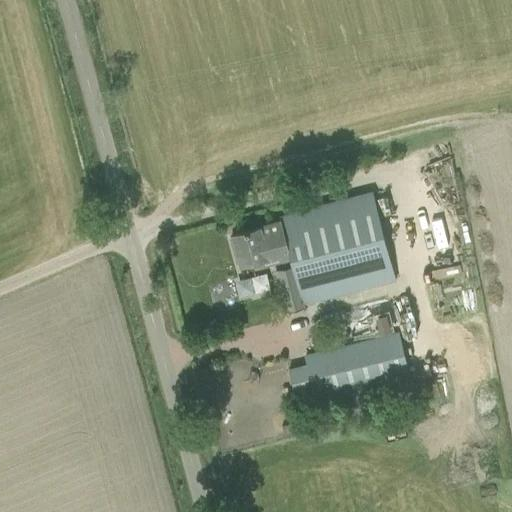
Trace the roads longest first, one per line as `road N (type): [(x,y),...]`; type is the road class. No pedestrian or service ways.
road 1 (unclassified): [(202,511),(63,0)]
road 2 (track): [(127,233),(0,288)]
